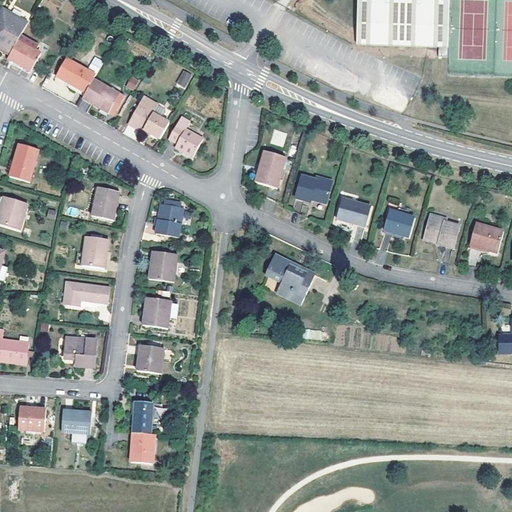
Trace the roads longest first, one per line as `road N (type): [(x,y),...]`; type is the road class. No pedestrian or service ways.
road 1 (residential): [(0,384),(93,391),(111,379),(133,236),(158,167)]
road 2 (residential): [(228,203),(356,265),(511,295)]
road 3 (secondary): [(244,70),(368,124),(511,165)]
road 4 (residential): [(17,86),(158,167)]
road 5 (secondary): [(118,0),(244,70)]
road 6 (residential): [(228,203),(244,70)]
